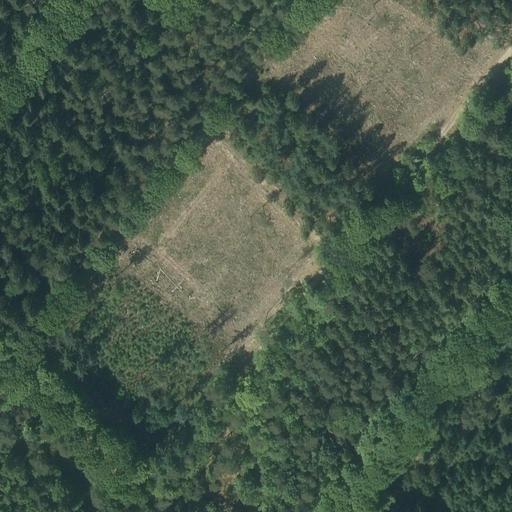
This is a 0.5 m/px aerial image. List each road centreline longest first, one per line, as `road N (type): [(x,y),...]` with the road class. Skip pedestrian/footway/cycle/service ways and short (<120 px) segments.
road 1 (track): [(511,50),(411,181),(354,235),(140,496)]
road 2 (track): [(313,0),(13,369)]
road 3 (track): [(142,511),(140,496),(13,369)]
